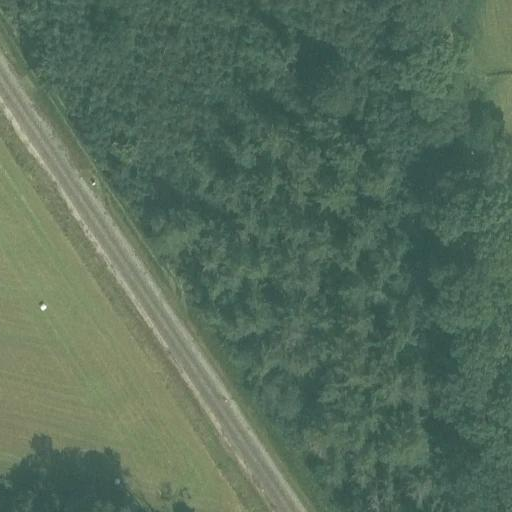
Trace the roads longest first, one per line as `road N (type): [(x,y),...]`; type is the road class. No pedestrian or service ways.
road 1 (track): [(511,452),(433,0)]
road 2 (track): [(240,511),(0,148)]
